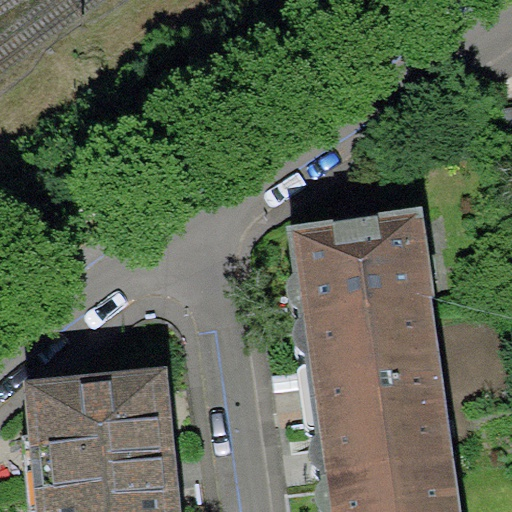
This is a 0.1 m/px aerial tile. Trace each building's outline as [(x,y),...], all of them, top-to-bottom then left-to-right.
[(511,183),(511,119),(500,121),(509,184),(511,183)] [(296,330),(297,338),(406,323),(402,289),(408,288),(402,246),(416,244),(415,236),(332,247),(285,254),(292,300),(288,303),(286,307),(285,312),(285,316),(286,322),(289,326),(293,329),(296,330)] [(318,492),(319,497),(429,482),(421,430),(436,428),(428,372),(414,374),(406,323),(297,338),(298,344),(296,345),(293,349),(291,353),(290,357),(291,361),(291,364),(294,368),(297,371),(302,374),(305,398),(314,461),(311,464),(309,467),(307,472),(307,477),(308,481),(309,485),(311,487),(315,490),(318,492)] [(36,511),(165,511),(159,445),(155,399),(26,412),(36,511)] [(432,511),(429,482),(319,497),(320,505),(318,506),(316,510),(314,511),(432,511)]
